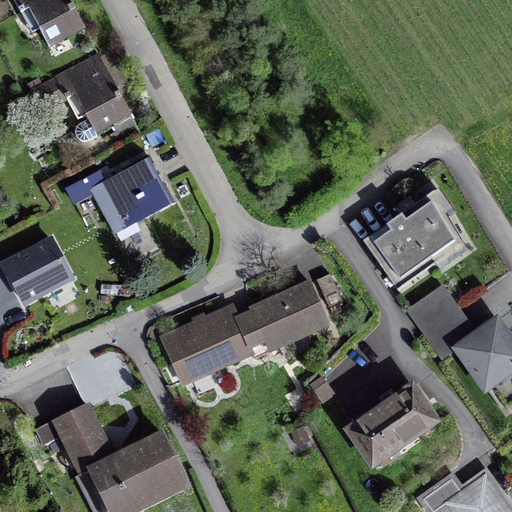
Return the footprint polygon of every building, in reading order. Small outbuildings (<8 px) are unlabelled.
[(84,27),(69,0),(14,0),(21,12),(29,8),(49,46),(84,27)] [(99,55),(33,92),(43,111),(75,94),(88,120),(77,127),(75,132),(76,137),(84,141),(97,136),(95,132),(130,113),(99,55)] [(173,202),(151,159),(104,183),(97,170),(66,186),(75,203),(94,193),(114,230),(133,219),(135,223),(173,202)] [(434,191),(363,241),(398,290),(464,243),(434,191)] [(51,239),(4,264),(24,303),(71,278),(51,239)] [(330,274),(317,280),(329,307),(342,301),(330,274)] [(310,283),(236,316),(252,352),(256,358),(271,352),(270,350),(328,323),(310,283)] [(453,352),(458,349),(477,335),(453,300),(440,309),(446,317),(434,326),(453,352)] [(192,379),(252,352),(236,316),(233,308),(162,339),(174,365),(184,360),(192,379)] [(486,388),(490,385),(511,369),(511,342),(497,321),(477,335),(458,349),(486,388)] [(511,369),(490,385),(507,410),(511,406),(511,369)] [(435,420),(412,387),(349,429),(372,463),(393,449),(398,455),(419,441),(414,434),(435,420)] [(87,405),(36,430),(43,444),(62,434),(81,474),(75,477),(92,511),(111,511),(128,503),(129,504),(185,478),(165,437),(141,448),(140,445),(113,458),(87,405)] [(432,511),(511,511),(485,474),(461,492),(451,479),(423,499),(432,511)]
